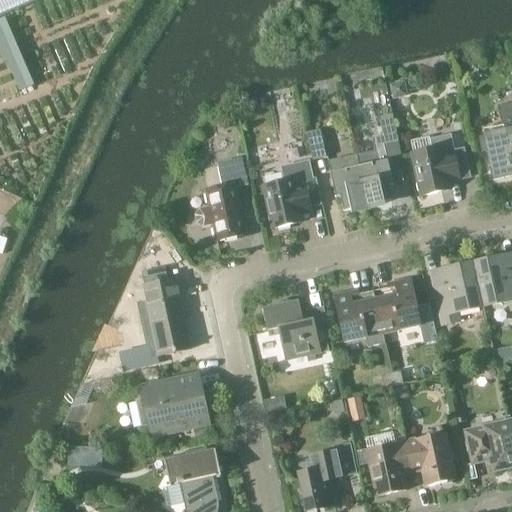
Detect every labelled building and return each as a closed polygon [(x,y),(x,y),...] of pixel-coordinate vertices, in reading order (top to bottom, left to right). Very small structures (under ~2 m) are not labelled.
[(0,0),(0,18),(42,0),(0,0)] [(393,101),(408,97),(405,82),(389,86),(393,101)] [(511,104),(499,107),(504,131),(483,135),(483,137),(479,138),(482,152),(487,151),(493,181),(511,177),(511,104)] [(371,165),(360,167),(359,167),(368,209),(381,206),(381,204),(392,201),(388,187),(393,186),(388,161),(384,145),(399,142),(393,115),(379,118),(383,136),(372,139),(375,151),(369,153),(371,165)] [(225,118),(219,122),(219,126),(224,130),(229,128),(230,122),(225,118)] [(313,161),(326,158),(320,131),(307,134),(313,161)] [(447,183),(460,180),(450,136),(431,140),(433,149),(413,154),(423,197),(448,191),(447,183)] [(359,167),(360,167),(357,156),(344,158),(328,162),(331,174),(330,174),(336,198),(340,197),(344,212),(354,209),(355,212),(368,209),(359,167)] [(213,224),(217,242),(246,235),(236,189),(248,186),(243,160),(217,166),(222,187),(206,191),(210,208),(199,211),(195,217),(196,224),(202,227),(213,224)] [(305,182),(313,180),(309,162),(281,168),(285,182),(265,186),(274,229),(300,224),(298,216),(312,213),(305,182)] [(473,264),(483,307),(509,302),(511,310),(511,267),(503,269),(501,258),(473,264)] [(457,313),(483,307),(473,264),(446,270),(449,281),(433,285),(442,325),(459,322),(457,313)] [(157,357),(190,350),(180,302),(183,302),(178,279),(168,281),(165,267),(142,273),(149,307),(147,308),(157,357)] [(383,335),(422,326),(411,279),(394,283),(395,287),(373,292),(383,335)] [(133,281),(125,300),(126,304),(140,301),(136,281),(133,281)] [(385,345),(383,335),(373,292),(351,297),(351,293),(333,296),(344,343),(366,339),(368,349),(385,345)] [(323,323),(315,325),(314,321),(303,323),(299,302),(262,310),(267,332),(278,330),(285,362),(307,357),(315,355),(329,352),(323,323)] [(148,354),(123,359),(126,371),(165,363),(164,359),(149,362),(148,354)] [(391,374),(394,387),(403,385),(400,372),(391,374)] [(385,389),(394,387),(391,374),(382,376),(385,389)] [(151,439),(210,426),(199,375),(140,388),(143,401),(137,402),(142,426),(148,425),(151,439)] [(407,387),(396,389),(398,401),(406,399),(409,394),(407,387)] [(365,420),(361,398),(347,401),(352,423),(365,420)] [(342,401),(329,404),(331,411),(338,416),(345,414),(342,401)] [(494,472),(511,468),(511,439),(508,423),(484,428),(484,429),(466,433),(473,464),(474,464),(491,460),(494,472)] [(445,434),(406,442),(412,469),(421,467),(426,487),(455,481),(445,434)] [(406,442),(406,439),(405,439),(395,442),(395,445),(367,451),(377,498),(406,491),(402,471),(412,469),(406,442)] [(331,480),(341,478),(341,479),(357,476),(350,444),(332,448),(333,453),(311,458),(314,471),(299,474),(306,511),(311,511),(336,507),(331,480)] [(70,465),(100,465),(100,449),(70,448),(70,465)] [(219,505),(218,501),(213,478),(221,476),(216,451),(208,453),(207,449),(174,456),(174,460),(165,462),(170,487),(180,485),(185,509),(183,511),(217,511),(219,509),(219,505)] [(473,464),(467,466),(470,480),(477,479),(474,464),(473,464)]
